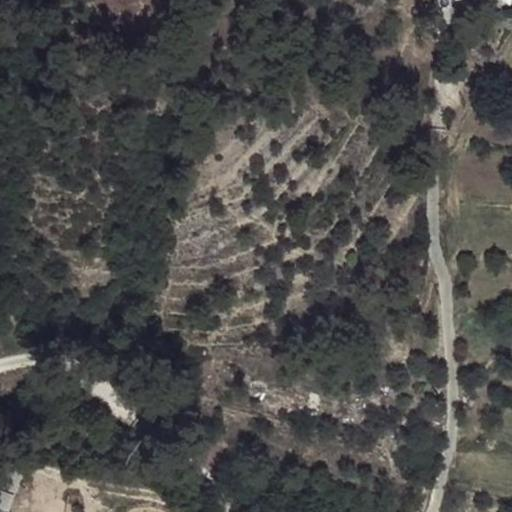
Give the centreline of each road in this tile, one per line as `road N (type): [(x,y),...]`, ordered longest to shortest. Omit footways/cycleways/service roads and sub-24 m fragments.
road 1 (residential): [(430,511),(453,428),(449,283),(433,226),(442,36)]
road 2 (residential): [(226,511),(208,474),(74,364),(30,356),(0,364)]
